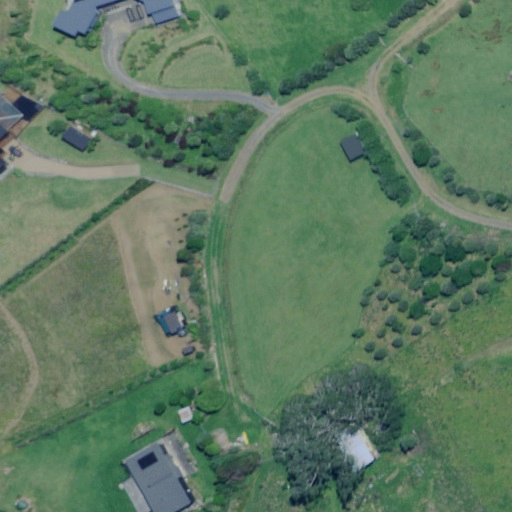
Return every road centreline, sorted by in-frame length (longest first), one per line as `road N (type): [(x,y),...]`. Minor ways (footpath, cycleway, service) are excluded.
road 1 (track): [(511,223),(471,215),(423,185),(363,83),(281,115),(238,167),(219,227),(216,290),(240,416)]
road 2 (track): [(454,0),(363,83)]
